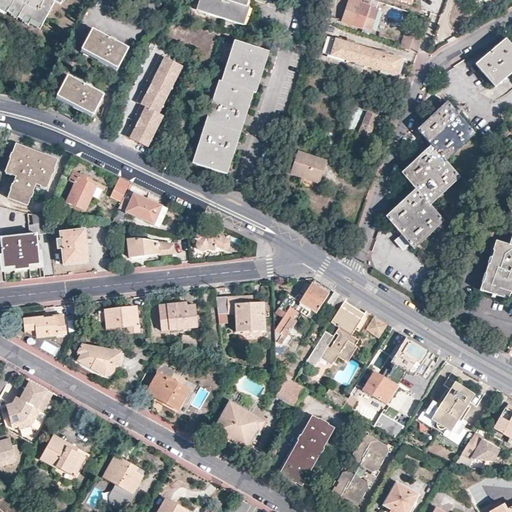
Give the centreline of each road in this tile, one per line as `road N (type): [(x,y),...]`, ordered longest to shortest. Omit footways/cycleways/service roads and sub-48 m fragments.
road 1 (residential): [(0,347),(293,511)]
road 2 (residential): [(0,297),(318,260)]
road 3 (residential): [(511,17),(438,58),(419,79),(351,275)]
road 4 (tertiary): [(285,238),(238,204),(50,117),(0,105)]
road 5 (tertiary): [(0,118),(285,238)]
road 6 (tertiary): [(335,269),(511,382)]
road 7 (tertiary): [(511,369),(351,275)]
